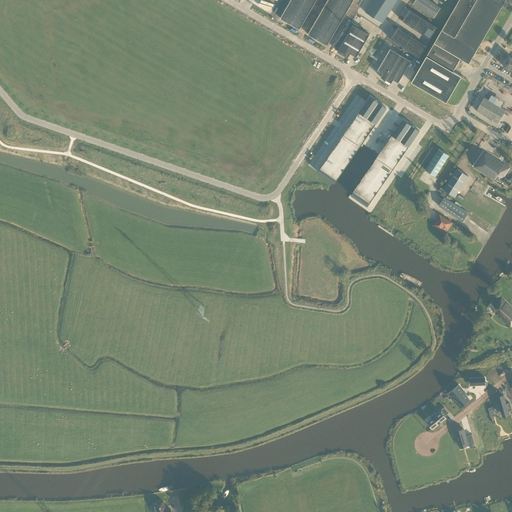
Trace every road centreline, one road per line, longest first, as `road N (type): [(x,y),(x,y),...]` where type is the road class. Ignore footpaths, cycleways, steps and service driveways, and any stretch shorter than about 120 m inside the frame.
road 1 (unclassified): [(0,90),(27,118),(257,197),(274,195)]
road 2 (unclassified): [(227,0),(355,74)]
road 3 (unclassified): [(355,74),(274,195)]
road 4 (unclassified): [(457,113),(441,124),(355,74)]
